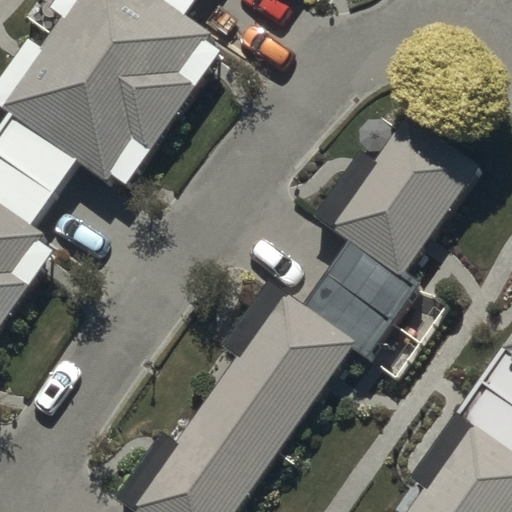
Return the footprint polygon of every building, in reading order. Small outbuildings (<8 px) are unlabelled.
[(213,34),(166,0),(84,0),(9,103),(113,179),(142,138),(159,150),(207,85),(187,70),(213,34)] [(489,168),(417,116),(338,225),(409,277),(489,168)] [(52,236),(0,198),(0,337),(39,285),(22,273),(46,240),(48,242),(52,236)] [(245,511),(366,347),(294,294),(141,503),(153,511),(245,511)] [(511,511),(511,445),(482,425),(420,511),(511,511)]
